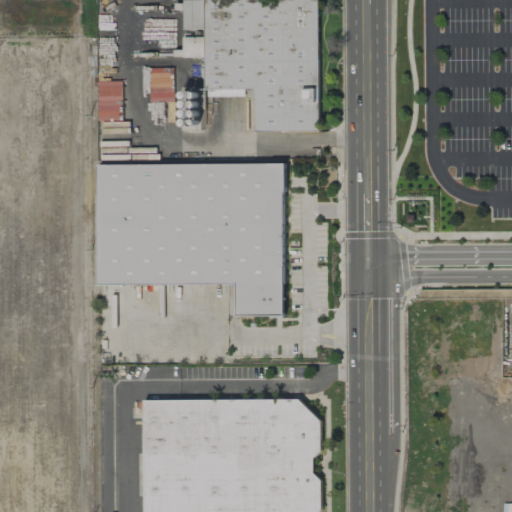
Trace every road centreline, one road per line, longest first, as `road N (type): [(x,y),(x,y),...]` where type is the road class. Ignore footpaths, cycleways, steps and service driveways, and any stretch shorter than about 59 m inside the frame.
road 1 (primary): [(367,193),(366,5)]
road 2 (primary): [(369,433),(368,269)]
road 3 (residential): [(511,258),(403,259),(368,269)]
road 4 (residential): [(368,269),(404,278),(511,276)]
